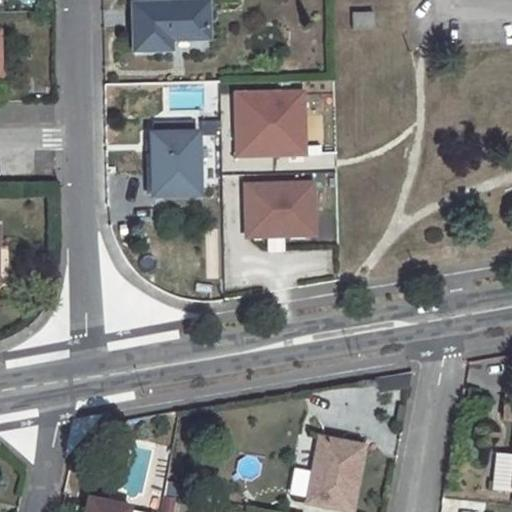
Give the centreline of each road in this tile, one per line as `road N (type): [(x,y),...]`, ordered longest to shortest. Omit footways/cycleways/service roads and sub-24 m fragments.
road 1 (tertiary): [(446,316),(95,370)]
road 2 (residential): [(80,137),(95,370)]
road 3 (residential): [(446,316),(409,511)]
road 4 (residential): [(77,0),(80,137)]
road 5 (residential): [(46,511),(58,462),(49,380)]
